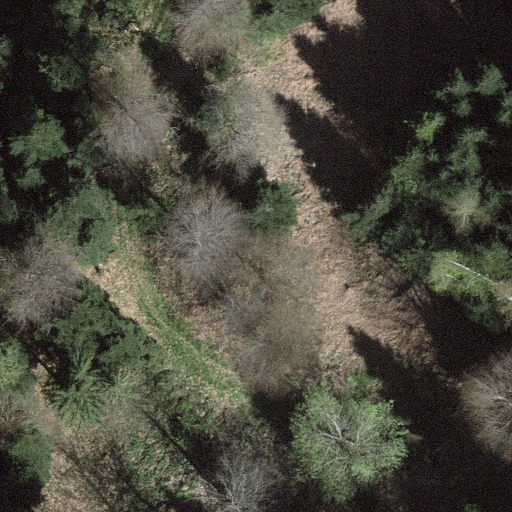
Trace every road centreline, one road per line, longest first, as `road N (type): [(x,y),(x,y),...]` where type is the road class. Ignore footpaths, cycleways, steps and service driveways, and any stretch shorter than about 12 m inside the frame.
road 1 (track): [(485,511),(455,449),(170,343),(120,205),(185,0)]
road 2 (track): [(0,246),(80,271),(170,343)]
